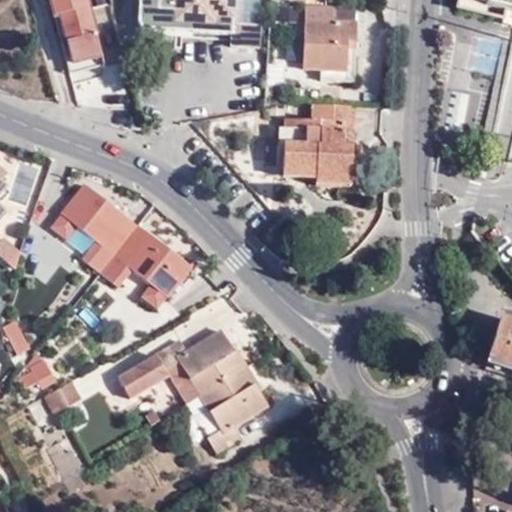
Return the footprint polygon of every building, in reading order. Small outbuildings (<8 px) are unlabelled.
[(63,0),(58,0),(51,2),(59,30),(66,28),(78,70),(109,62),(98,20),(92,0),(84,0),(65,5),(63,0)] [(108,0),(92,0),(98,20),(113,16),(108,0)] [(162,0),(160,22),(178,23),(178,15),(214,18),(214,26),(234,27),(236,0),(162,0)] [(349,40),(359,41),(360,23),(334,22),(335,8),(309,6),(306,67),(326,69),(346,71),(349,40)] [(214,18),(178,15),(178,23),(177,25),(213,28),(214,26),(214,18)] [(75,84),(112,74),(109,62),(78,70),(66,28),(59,30),(75,84)] [(325,80),(356,83),(359,41),(349,40),(346,71),(326,69),(325,80)] [(282,85),(286,65),(268,61),(264,81),(282,85)] [(350,124),(352,105),(311,103),(309,118),(308,126),(282,124),(278,173),(313,175),(313,171),(346,174),(348,149),(341,149),(343,124),(350,124)] [(308,126),(309,118),(282,116),(282,124),(308,126)] [(341,149),(348,149),(350,124),(343,124),(341,149)] [(0,192),(5,186),(4,184),(11,177),(0,164),(0,192)] [(313,171),(313,175),(312,184),(344,187),(346,174),(313,171)] [(63,214),(78,226),(116,256),(140,227),(86,185),(63,214)] [(78,226),(63,214),(62,213),(49,229),(65,242),(78,226)] [(140,227),(116,256),(151,282),(169,296),(192,267),(140,227)] [(0,248),(0,258),(11,268),(20,258),(21,254),(7,241),(0,248)] [(511,247),(508,242),(505,244),(503,245),(501,246),(508,256),(511,252),(511,247)] [(137,298),(155,313),(169,296),(151,282),(137,298)] [(511,319),(502,317),(489,358),(511,365),(511,319)] [(15,324),(3,331),(18,355),(29,349),(15,324)] [(166,368),(178,361),(199,396),(246,367),(232,345),(230,346),(222,331),(188,350),(182,340),(158,353),(166,368)] [(166,368),(158,353),(150,357),(166,389),(176,384),(166,368)] [(487,364),(511,371),(511,365),(489,358),(487,364)] [(44,360),(29,368),(40,388),(55,381),(44,360)] [(261,391),(246,367),(199,396),(219,429),(207,436),(217,453),(241,438),(234,427),(267,407),(258,392),(261,391)] [(59,412),(49,392),(26,405),(36,424),(59,412)] [(73,431),(47,445),(71,488),(81,483),(74,471),(90,462),(73,431)]
